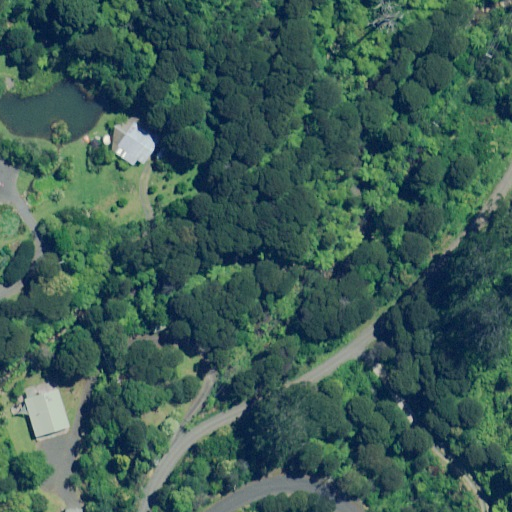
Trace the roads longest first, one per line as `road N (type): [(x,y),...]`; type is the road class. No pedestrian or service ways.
road 1 (residential): [(142,511),(182,442),(336,360),(475,224),(511,168)]
road 2 (residential): [(216,511),(272,483),(311,484),(352,511)]
